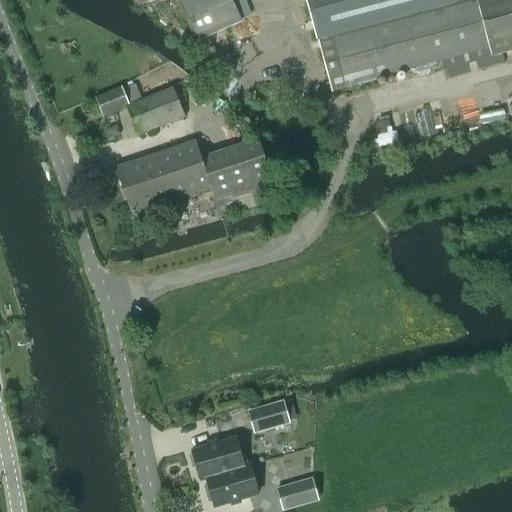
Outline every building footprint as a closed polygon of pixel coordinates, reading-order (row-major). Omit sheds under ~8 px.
[(177,0),(196,42),(242,22),(231,0),(177,0)] [(511,0),(467,0),(317,40),(330,91),(345,87),(441,61),(446,78),(505,63),(502,55),(511,51),(511,0)] [(96,99),(103,118),(126,109),(137,136),(184,117),(173,89),(129,106),(122,89),(96,99)] [(132,215),(168,203),(184,198),(210,189),(215,202),(212,203),(218,218),(255,206),(249,189),(275,181),(260,137),(200,158),(194,142),(116,168),(132,215)] [(283,402),(249,412),(255,433),(289,423),(283,402)] [(201,480),(206,479),(206,478),(244,467),(236,438),(192,451),(193,454),(189,455),(193,468),(197,467),(201,480)] [(250,465),(244,467),(206,478),(206,479),(208,485),(204,486),(209,502),(213,501),(214,507),(258,495),(250,465)] [(277,489),(283,510),(318,500),(312,479),(277,489)]
